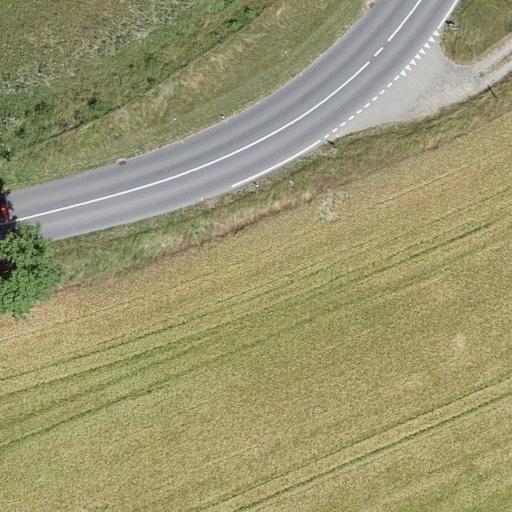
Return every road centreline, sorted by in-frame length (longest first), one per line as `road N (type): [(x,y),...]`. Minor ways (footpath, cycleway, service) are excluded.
road 1 (tertiary): [(421,0),(369,65),(310,114),(194,174),(0,224)]
road 2 (track): [(511,57),(491,77),(420,92),(369,65)]
